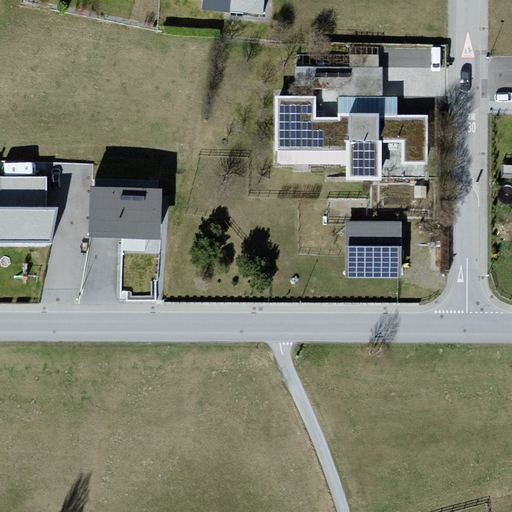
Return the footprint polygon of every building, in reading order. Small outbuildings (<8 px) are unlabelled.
[(230,2),(202,0),(202,11),(229,14),(230,2)] [(264,0),(235,0),(236,3),(230,2),(229,13),(262,16),(264,0)] [(295,98),(271,98),(271,148),(342,149),(342,177),(373,177),(373,149),(418,149),(418,118),(388,118),(388,98),(369,98),(369,77),(295,77),(295,98)] [(46,180),(0,179),(0,212),(46,213),(46,180)] [(90,192),(88,246),(159,245),(162,193),(90,192)] [(0,248),(50,249),(58,213),(46,213),(0,212),(0,248)] [(402,226),(343,226),(342,284),(401,284),(402,226)]
